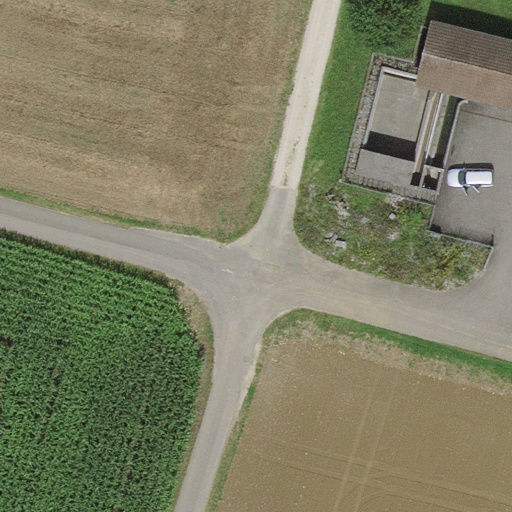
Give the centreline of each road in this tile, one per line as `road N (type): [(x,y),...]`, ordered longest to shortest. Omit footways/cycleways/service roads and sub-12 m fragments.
road 1 (track): [(511,355),(0,214)]
road 2 (track): [(179,511),(251,281),(317,0)]
